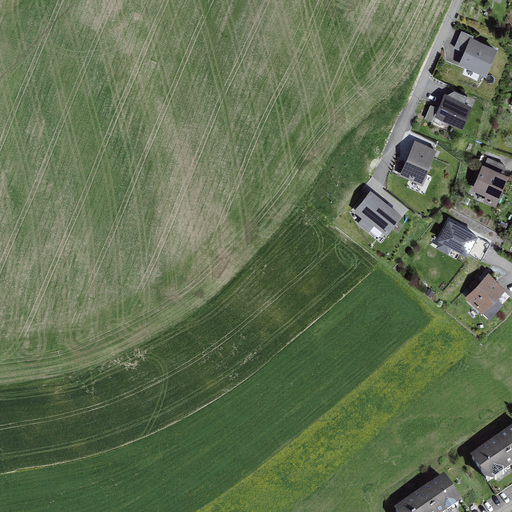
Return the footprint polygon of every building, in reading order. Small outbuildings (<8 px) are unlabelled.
[(461,63),(485,74),(495,50),(471,39),(468,47),(457,42),(455,47),(466,52),(461,63)] [(470,106),(464,104),(467,96),(449,88),(437,115),(461,126),(470,106)] [(413,148),(402,173),(413,178),(412,180),(422,184),(426,175),(424,174),(435,149),(429,147),(426,154),(413,148)] [(504,164),(487,157),(474,188),(487,193),(485,199),(494,203),(505,176),(500,174),(504,164)] [(375,222),(386,232),(400,215),(370,191),(356,209),(364,216),(359,222),(369,230),(375,222)] [(449,221),(440,238),(466,253),(476,235),(449,221)] [(489,316),(509,295),(488,274),(468,296),(489,316)] [(511,430),(472,459),(496,494),(511,483),(511,430)] [(396,511),(468,511),(445,478),(396,511)]
